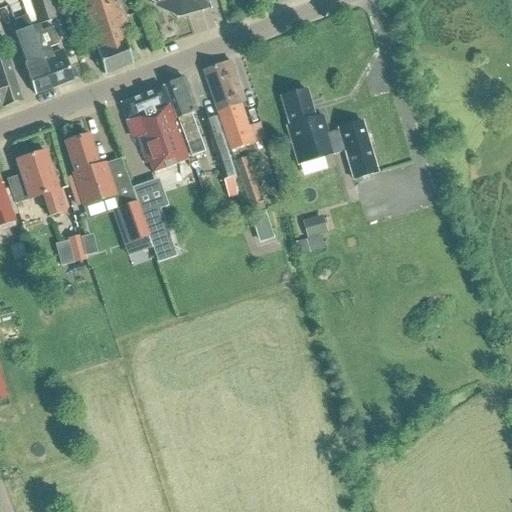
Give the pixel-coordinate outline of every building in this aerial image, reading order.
[(37,26),(51,22),(43,0),(40,0),(30,3),(37,26)] [(80,0),(97,51),(96,51),(104,76),(132,65),(124,41),(123,42),(120,31),(129,28),(118,0),(80,0)] [(145,0),(154,4),(176,17),(209,7),(206,0),(145,0)] [(61,52),(51,55),(48,49),(58,45),(52,28),(34,35),(40,48),(38,49),(39,52),(53,89),(72,82),(70,78),(61,52)] [(30,29),(22,33),(14,36),(25,65),(23,66),(34,96),(53,89),(39,52),(38,49),(30,29)] [(1,109),(21,102),(7,61),(0,62),(0,108),(1,108),(1,109)] [(239,105),(242,103),(241,100),(241,99),(237,90),(236,87),(238,86),(230,62),(202,73),(229,152),(252,144),(239,105)] [(177,119),(186,145),(191,158),(204,154),(189,114),(195,112),(183,80),(165,87),(176,119),(177,119)] [(153,176),(187,163),(162,88),(120,104),(126,122),(130,132),(133,140),(136,139),(145,165),(149,164),(153,176)] [(380,178),(366,126),(341,133),(329,138),(323,116),(313,118),(305,91),(280,99),(288,125),(285,126),(296,165),(333,155),(334,159),(347,156),(355,184),(380,178)] [(204,123),(204,124),(201,125),(223,191),(224,190),(225,193),(233,190),(230,181),(235,179),(215,120),(204,123)] [(88,136),(64,144),(73,174),(70,175),(71,178),(65,179),(75,208),(81,207),(81,209),(115,198),(104,163),(98,165),(88,136)] [(251,150),(240,155),(261,200),(272,195),(251,150)] [(15,163),(19,176),(6,181),(14,206),(42,197),(48,214),(63,209),(57,192),(58,192),(45,153),(15,163)] [(232,166),(248,213),(249,216),(261,212),(243,162),(232,166)] [(342,173),(342,178),(333,178),(333,193),(351,193),(351,173),(342,173)] [(0,226),(14,222),(8,207),(8,206),(1,186),(0,185),(0,226)] [(128,244),(148,238),(136,202),(116,209),(128,244)] [(73,264),(85,261),(79,237),(67,240),(73,264)] [(323,250),(318,237),(305,241),(294,245),(299,258),(323,250)] [(155,239),(139,244),(143,254),(158,249),(155,239)]
